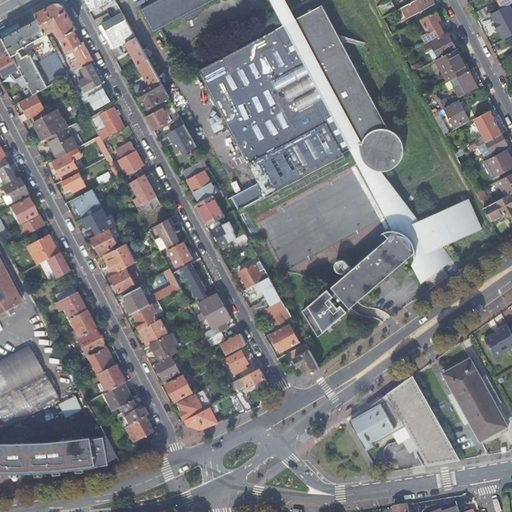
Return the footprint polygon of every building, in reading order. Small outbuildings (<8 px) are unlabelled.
[(112,0),(117,10),(120,8),(115,0),(88,0),(95,12),(103,11),(102,8),(109,5),(108,2),(111,0),(112,0)] [(153,33),(173,23),(177,21),(190,20),(193,19),(195,18),(198,16),(201,12),(203,10),(203,7),(215,0),(158,0),(140,9),(153,33)] [(284,0),(272,0),(286,24),(287,24),(292,21),(295,20),(284,0)] [(381,4),(376,7),(380,13),(384,11),(387,15),(402,7),(405,6),(404,4),(403,4),(401,5),(401,4),(392,9),(390,6),(395,3),(401,1),(400,0),(391,0),(381,5),(381,4)] [(431,0),(415,0),(410,3),(405,6),(402,7),(407,17),(434,3),(431,0)] [(73,71),(93,60),(83,42),(81,43),(77,35),(74,31),(76,30),(63,6),(57,3),(36,14),(38,18),(46,34),(48,36),(50,35),(49,32),(56,28),(61,37),(60,38),(67,51),(65,52),(68,58),(70,57),(75,66),(69,69),(65,62),(62,63),(67,74),(73,71)] [(511,34),(511,10),(509,4),(502,8),(493,12),(491,14),(495,22),(494,23),(496,27),(498,31),(499,31),(504,39),(511,34)] [(365,161),(370,165),(375,169),(380,170),(381,170),(384,170),(388,169),(392,168),(396,165),(399,162),(401,158),(403,154),(403,150),(403,146),(402,141),(400,138),(396,134),(392,131),(388,129),(322,5),(295,20),(292,21),(295,27),(290,30),(287,24),(286,24),(198,70),(257,183),(231,197),(244,221),(348,166),(348,165),(357,160),(363,157),(365,161)] [(474,15),(477,21),(491,14),(493,12),(490,7),(474,15)] [(436,12),(421,20),(428,32),(421,36),(425,43),(444,33),(441,28),(444,26),(440,19),(436,12)] [(127,42),(136,37),(122,13),(106,22),(104,19),(101,18),(95,22),(96,25),(97,27),(100,26),(112,50),(117,47),(127,42)] [(31,42),(46,34),(38,18),(20,28),(3,37),(11,52),(12,55),(22,72),(28,84),(33,94),(36,93),(54,84),(48,73),(42,77),(30,56),(28,55),(23,57),(20,53),(19,52),(19,49),(24,46),(25,48),(28,49),(34,46),(31,42)] [(292,21),(287,24),(290,30),(295,27),(292,21)] [(433,47),(439,58),(456,50),(452,42),(448,34),(426,46),(428,50),(433,47)] [(11,52),(3,37),(0,38),(0,57),(5,55),(11,52)] [(138,64),(148,59),(136,37),(127,42),(131,48),(129,49),(131,52),(138,64)] [(110,51),(115,59),(122,55),(117,47),(112,50),(110,51)] [(433,47),(428,50),(434,61),(436,60),(439,58),(433,47)] [(439,58),(436,60),(447,82),(451,81),(451,80),(456,77),(457,77),(470,71),(464,60),(458,48),(456,50),(439,58)] [(12,77),(22,72),(12,55),(7,58),(5,55),(0,57),(0,69),(3,76),(10,73),(12,77)] [(152,84),(160,80),(148,59),(138,64),(142,72),(146,79),(148,78),(152,84)] [(98,85),(103,83),(92,63),(82,69),(85,74),(82,76),(83,78),(79,80),(82,85),(75,89),(78,94),(79,96),(98,85)] [(474,79),(470,71),(457,77),(456,77),(451,80),(459,97),(466,93),(478,87),(474,79)] [(22,72),(12,77),(22,87),(28,84),(22,72)] [(73,96),(78,94),(75,89),(70,79),(70,78),(69,77),(68,76),(64,78),(64,79),(73,96)] [(150,108),(169,97),(160,80),(152,84),(145,88),(134,94),(138,102),(142,100),(144,99),(146,102),(150,108)] [(130,88),(134,94),(145,88),(143,83),(140,83),(130,88)] [(98,85),(79,96),(80,98),(86,94),(90,100),(94,109),(107,102),(98,85)] [(428,92),(423,95),(428,103),(432,101),(428,92)] [(19,116),(22,122),(45,111),(36,93),(33,94),(20,101),(25,112),(22,114),(19,116)] [(86,94),(80,98),(83,103),(90,100),(86,94)] [(441,102),(444,108),(455,102),(452,96),(441,102)] [(464,110),(459,100),(455,102),(444,108),(455,127),(469,120),(464,110)] [(102,140),(125,128),(114,107),(100,115),(96,118),(94,115),(90,117),(102,140)] [(164,112),(162,108),(146,117),(153,130),(161,126),(167,123),(164,117),(166,116),(166,115),(168,114),(166,111),(164,112)] [(64,129),(67,127),(63,119),(60,120),(55,111),(34,122),(38,131),(43,140),(47,138),(64,129)] [(437,112),(433,114),(444,135),(449,132),(438,111),(437,112)] [(486,142),(502,134),(496,122),(490,111),(474,119),(484,139),(471,146),(472,149),(486,142)] [(172,131),(184,124),(181,118),(168,125),(172,131)] [(184,153),(197,146),(184,124),(172,131),(169,133),(175,144),(178,142),(179,145),(184,153)] [(58,157),(77,147),(71,135),(68,137),(64,129),(47,138),(53,147),(58,157)] [(505,139),(502,134),(486,142),(491,153),(507,144),(505,139)] [(133,180),(144,174),(141,167),(144,165),(131,141),(117,149),(121,158),(119,159),(127,174),(129,173),(133,180)] [(58,157),(52,160),(57,169),(62,178),(78,169),(73,159),(82,155),(77,147),(58,157)] [(506,150),(483,162),(492,179),(498,176),(511,168),(511,161),(510,158),(511,157),(511,151),(510,148),(506,150)] [(464,153),(456,158),(461,167),(469,163),(464,153)] [(110,155),(106,158),(116,176),(120,174),(110,155)] [(398,231),(417,222),(388,169),(384,170),(381,170),(380,170),(375,169),(370,165),(365,161),(363,157),(357,160),(395,229),(397,230),(398,231)] [(0,177),(4,185),(13,180),(8,170),(3,160),(0,161),(0,177)] [(206,169),(209,168),(204,160),(183,172),(188,179),(206,169)] [(213,194),(216,192),(205,172),(207,171),(206,169),(188,179),(193,188),(200,201),(213,194)] [(86,185),(79,172),(62,181),(64,185),(67,189),(71,187),(74,192),(86,185)] [(109,172),(97,177),(101,184),(112,178),(109,172)] [(511,173),(498,181),(506,196),(511,193),(511,173)] [(151,199),(156,196),(144,174),(133,180),(130,181),(138,196),(146,191),(147,193),(151,199)] [(22,186),(17,178),(13,180),(4,185),(0,186),(5,196),(8,195),(12,202),(26,195),(22,186)] [(102,208),(91,189),(73,199),(78,209),(83,218),(102,208)] [(483,189),(475,193),(479,201),(487,197),(483,189)] [(134,201),(137,206),(143,203),(151,199),(147,193),(139,198),(134,201)] [(483,209),(489,220),(503,212),(506,217),(511,214),(511,213),(511,193),(506,196),(483,209)] [(210,225),(225,216),(220,207),(213,194),(200,201),(197,203),(207,221),(210,225)] [(160,203),(156,196),(151,199),(143,203),(147,210),(160,203)] [(31,207),(27,198),(9,207),(18,224),(36,215),(31,207)] [(467,199),(417,222),(398,231),(397,230),(395,229),(392,229),(389,229),(386,230),(384,231),(389,237),(332,286),(337,291),(333,294),(328,288),(303,310),(318,336),(333,323),(339,317),(348,310),(342,304),(345,301),(350,307),(413,254),(412,252),(416,250),(428,245),(431,252),(444,246),(481,229),(467,199)] [(107,217),(103,208),(102,208),(83,218),(85,223),(88,227),(107,217)] [(40,220),(38,216),(13,229),(17,238),(28,232),(29,235),(34,232),(32,230),(42,225),(40,220)] [(109,228),(117,224),(114,218),(103,224),(106,230),(109,228)] [(169,246),(180,241),(174,231),(168,218),(156,225),(162,236),(164,237),(169,246)] [(222,246),(232,241),(238,238),(235,232),(233,230),(234,229),(230,220),(213,229),(216,236),(218,240),(222,246)] [(106,230),(91,238),(95,246),(100,254),(117,245),(109,228),(106,230)] [(245,234),(242,228),(236,231),(239,237),(245,234)] [(34,242),(46,236),(48,235),(45,229),(31,236),(34,242)] [(0,235),(0,237),(2,241),(8,238),(10,237),(8,232),(6,233),(0,235)] [(237,250),(250,243),(245,234),(239,237),(238,238),(232,241),(237,250)] [(37,265),(40,263),(56,254),(51,245),(46,236),(34,242),(27,246),(37,265)] [(2,241),(9,255),(15,252),(8,238),(2,241)] [(116,273),(139,261),(129,242),(104,255),(107,260),(110,265),(111,265),(116,273)] [(189,260),(192,258),(183,242),(168,250),(177,266),(187,262),(187,263),(190,261),(189,260)] [(451,261),(444,246),(431,252),(428,245),(416,250),(417,254),(416,258),(415,261),(413,263),(427,280),(440,270),(451,261)] [(63,263),(58,253),(56,254),(40,263),(49,282),(68,272),(63,263)] [(259,272),(265,269),(261,262),(255,265),(259,272)] [(0,314),(21,303),(0,263),(0,314)] [(256,285),(270,278),(265,269),(259,272),(255,265),(255,264),(239,272),(244,280),(249,289),(256,285)] [(138,281),(133,272),(131,267),(111,277),(114,283),(111,285),(112,287),(113,290),(117,288),(119,292),(138,281)] [(152,303),(181,288),(179,286),(172,273),(170,268),(164,271),(172,285),(147,298),(140,286),(125,294),(126,295),(121,297),(126,306),(131,314),(133,313),(152,303)] [(139,269),(133,272),(138,281),(144,278),(139,269)] [(185,283),(178,270),(172,273),(179,286),(185,283)] [(267,307),(282,299),(270,278),(256,285),(261,295),(266,293),(267,295),(269,299),(250,308),(253,315),(267,307)] [(181,288),(186,298),(193,294),(186,282),(185,283),(179,286),(181,288)] [(63,309),(69,320),(85,311),(80,302),(76,293),(77,292),(73,286),(61,292),(55,295),(59,302),(55,304),(59,312),(63,309)] [(221,332),(229,328),(226,322),(231,319),(217,292),(199,302),(216,334),(221,332)] [(289,323),(294,321),(282,299),(267,307),(268,311),(279,329),(289,323)] [(157,312),(152,303),(133,313),(137,321),(135,322),(137,326),(139,330),(158,320),(154,313),(157,312)] [(78,338),(94,329),(90,320),(85,311),(69,320),(78,338)] [(168,334),(160,319),(158,320),(139,330),(143,338),(147,345),(151,344),(168,334)] [(300,342),(289,323),(279,329),(271,334),(276,343),(281,352),(300,342)] [(511,333),(509,328),(507,325),(498,331),(499,332),(500,334),(498,335),(495,337),(494,334),(485,340),(495,358),(511,349),(511,333)] [(77,338),(87,357),(105,348),(99,338),(94,329),(78,338),(77,338)] [(210,343),(211,346),(225,338),(221,332),(216,334),(213,336),(207,339),(210,343)] [(171,355),(177,352),(168,334),(151,344),(155,352),(160,361),(171,355)] [(227,354),(247,344),(241,334),(222,344),(227,354)] [(206,337),(201,339),(205,346),(210,343),(207,339),(206,337)] [(307,374),(310,375),(320,367),(306,343),(290,352),(293,359),(295,358),(297,362),(299,366),(301,365),(306,374),(307,374)] [(0,419),(3,427),(60,400),(33,344),(0,359),(0,419)] [(87,357),(96,375),(114,365),(109,357),(105,348),(87,357)] [(248,362),(241,350),(227,357),(231,364),(229,365),(233,373),(244,368),(243,365),(248,362)] [(160,372),(165,381),(180,373),(171,355),(160,361),(155,364),(160,372)] [(228,362),(226,357),(219,361),(221,366),(228,362)] [(508,429),(507,426),(508,426),(471,358),(444,373),(462,406),(482,440),(501,430),(503,432),(505,431),(508,429)] [(105,392),(121,384),(123,383),(119,374),(114,365),(96,375),(105,392)] [(265,378),(260,368),(234,382),(239,392),(265,378)] [(184,374),(166,384),(171,392),(175,401),(193,391),(184,374)] [(112,411),(119,408),(131,401),(126,393),(121,384),(105,392),(102,394),(112,411)] [(183,410),(180,411),(182,415),(184,419),(211,405),(203,390),(179,402),(183,410)] [(67,416),(84,409),(77,394),(60,402),(67,416)] [(142,407),(137,398),(131,401),(119,408),(129,425),(144,417),(147,416),(142,407)] [(186,422),(187,425),(200,429),(218,422),(214,414),(210,407),(185,420),(186,422)] [(148,425),(144,417),(129,425),(127,426),(136,442),(153,433),(148,425)] [(0,472),(3,472),(7,473),(7,475),(9,475),(9,477),(16,477),(16,475),(31,474),(31,476),(38,476),(38,474),(40,474),(40,471),(43,471),(49,470),(49,473),(51,473),(51,475),(57,474),(57,473),(72,471),(72,472),(79,471),(79,470),(81,470),(80,467),(85,467),(90,466),(90,468),(91,468),(92,469),(98,468),(98,467),(105,465),(105,463),(117,457),(106,437),(104,434),(100,437),(85,440),(85,437),(76,438),(46,442),(37,442),(7,444),(0,443),(0,472)]
